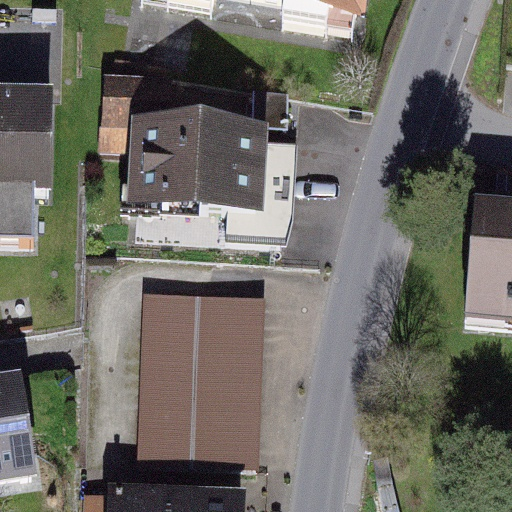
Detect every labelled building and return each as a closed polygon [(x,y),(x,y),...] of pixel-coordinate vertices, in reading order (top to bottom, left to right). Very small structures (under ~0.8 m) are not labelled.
[(379,0),(148,0),(146,12),(371,48),(379,0)] [(60,121),(0,119),(0,268),(45,269),(44,211),(57,211),(60,121)] [(286,156),(152,152),(148,246),(283,251),(286,156)] [(511,230),(482,228),(473,349),(511,351),(511,230)] [(258,315),(156,312),(151,473),(254,476),(258,315)] [(27,412),(0,415),(0,509),(40,504),(27,412)]
